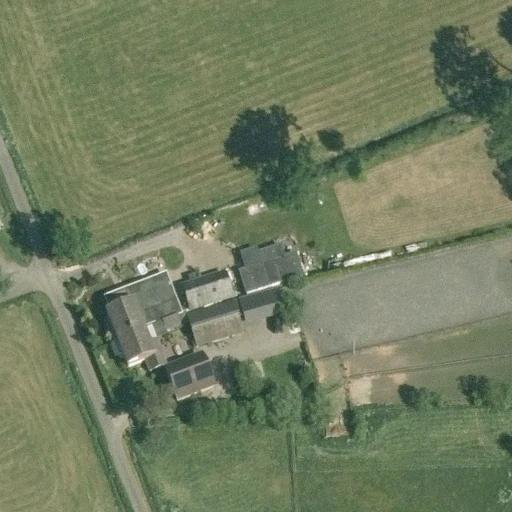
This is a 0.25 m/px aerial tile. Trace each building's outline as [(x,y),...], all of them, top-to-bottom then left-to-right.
[(245,297),(303,277),(295,253),(284,257),(280,245),(258,253),(256,248),(239,254),(244,270),(237,272),(245,297)] [(180,288),(188,313),(233,300),(224,274),(180,288)] [(141,302),(130,305),(104,315),(115,343),(142,331),(154,327),(151,319),(177,308),(167,282),(138,293),(141,302)] [(233,300),(188,313),(177,316),(181,328),(187,326),(196,351),(244,335),(233,300)] [(176,318),(160,324),(164,335),(180,329),(176,318)] [(165,366),(165,365),(162,366),(152,341),(147,343),(142,331),(115,343),(116,346),(113,347),(118,358),(121,357),(126,370),(145,363),(148,373),(165,366)] [(202,362),(165,377),(175,403),(213,388),(202,362)]
